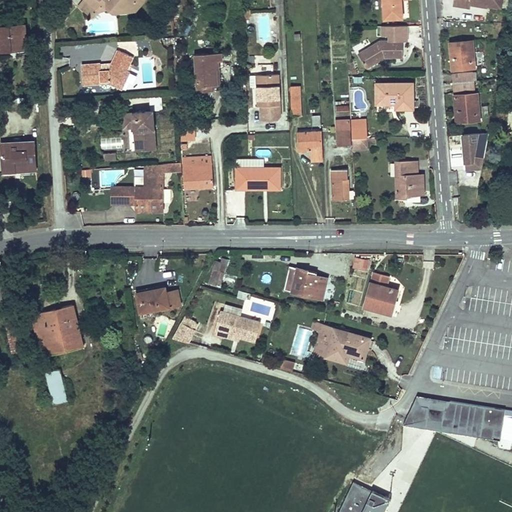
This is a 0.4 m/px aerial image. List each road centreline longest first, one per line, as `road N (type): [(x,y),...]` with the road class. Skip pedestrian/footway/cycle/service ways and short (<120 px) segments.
road 1 (tertiary): [(62,237),(446,240)]
road 2 (residential): [(446,240),(429,0)]
road 3 (residential): [(62,237),(45,0)]
road 4 (residential): [(484,237),(407,400)]
road 5 (unknown): [(219,237),(217,136),(246,129)]
